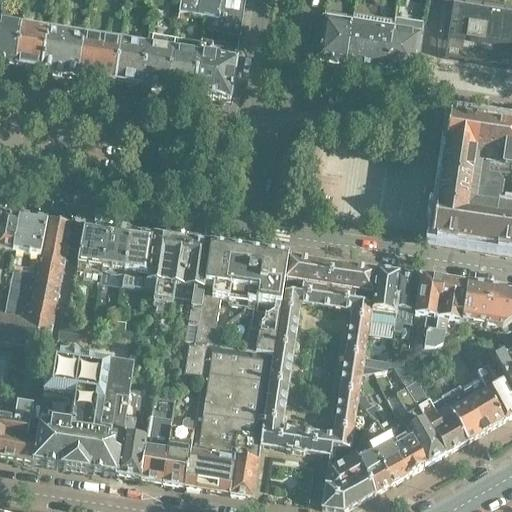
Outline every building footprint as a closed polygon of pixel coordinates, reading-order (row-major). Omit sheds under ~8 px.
[(180,0),(180,5),(178,15),(203,19),(201,29),(239,37),(241,27),(244,0),(180,0)] [(511,0),(443,0),(443,5),(447,5),(448,5),(452,6),(511,15),(511,0)] [(511,61),(511,15),(452,6),(444,60),(511,70),(511,61)] [(20,28),(14,68),(40,72),(46,32),(47,25),(34,22),(36,13),(24,10),(21,28),(20,28)] [(324,14),(323,24),(317,64),(343,69),(351,18),(324,14)] [(352,17),(351,18),(343,69),(346,70),(347,69),(360,71),(360,72),(362,72),(363,72),(367,72),(367,73),(369,73),(384,75),(384,76),(386,76),(394,24),(352,17)] [(394,24),(386,76),(387,76),(387,75),(414,80),(420,39),(416,39),(416,38),(403,35),(403,31),(405,19),(395,18),(394,24)] [(0,24),(0,65),(14,68),(20,28),(0,24)] [(78,79),(85,38),(46,32),(40,72),(40,73),(78,79)] [(85,38),(78,79),(114,85),(114,84),(115,84),(121,44),(85,38)] [(147,48),(141,88),(166,92),(172,52),(174,44),(159,42),(158,50),(147,48)] [(121,44),(115,84),(141,88),(147,48),(143,47),(135,46),(121,44)] [(172,52),(166,92),(191,96),(191,97),(192,98),(198,56),(187,54),(189,47),(174,44),(172,52)] [(198,56),(192,98),(229,103),(238,47),(217,44),(216,51),(199,48),(198,56)] [(511,129),(448,120),(439,178),(430,242),(511,254),(511,129)] [(2,217),(0,225),(0,278),(5,255),(12,256),(19,220),(2,217)] [(19,220),(12,256),(8,274),(13,275),(4,318),(26,321),(38,260),(40,261),(47,224),(19,220)] [(0,346),(48,355),(72,233),(73,228),(47,224),(40,261),(38,260),(26,321),(4,318),(0,317),(0,346)] [(100,276),(106,233),(85,230),(76,272),(80,272),(80,278),(83,279),(83,282),(91,283),(91,280),(95,281),(97,275),(100,276)] [(129,236),(106,233),(100,276),(98,288),(120,291),(122,281),(123,274),(129,236)] [(129,236),(123,274),(122,281),(129,282),(128,287),(145,290),(147,278),(153,240),(129,236)] [(147,278),(145,286),(142,304),(152,306),(152,311),(162,313),(165,289),(172,243),(153,240),(147,278)] [(172,243),(165,289),(162,313),(171,314),(174,290),(184,292),(192,245),(172,243)] [(192,245),(184,292),(193,293),(188,327),(198,329),(206,281),(210,248),(192,245)] [(196,346),(185,344),(180,376),(198,378),(204,346),(273,356),(288,260),(210,248),(206,281),(198,329),(196,346)] [(370,313),(377,274),(288,260),(273,356),(260,450),(261,450),(261,449),(272,450),(272,449),(286,451),(285,452),(286,452),(286,453),(287,453),(287,454),(301,456),(304,456),(305,455),(320,457),(320,458),(331,460),(333,450),(351,453),(359,398),(362,378),(364,362),(370,323),(371,313),(370,313)] [(371,313),(368,338),(392,341),(394,335),(399,299),(395,299),(398,277),(377,274),(373,296),(371,313)] [(395,299),(399,299),(394,335),(400,336),(403,322),(410,323),(411,312),(416,285),(415,285),(416,280),(398,277),(395,299)] [(418,285),(413,318),(425,320),(423,336),(425,337),(424,352),(420,352),(420,359),(443,349),(445,337),(436,336),(438,322),(443,284),(420,280),(419,285),(418,285)] [(443,284),(438,322),(436,336),(445,337),(447,323),(461,326),(466,287),(443,284)] [(466,287),(461,326),(501,331),(507,328),(510,332),(511,331),(511,305),(505,294),(505,295),(505,293),(466,287)] [(120,322),(112,320),(110,332),(118,334),(120,324),(120,322)] [(120,324),(118,334),(127,336),(128,326),(120,324)] [(194,425),(192,436),(192,437),(190,452),(213,457),(216,458),(216,463),(233,465),(233,460),(259,464),(261,450),(260,450),(273,356),(204,346),(194,425)] [(511,351),(502,357),(493,362),(496,367),(511,395),(511,351)] [(21,354),(13,353),(11,364),(19,366),(21,354)] [(37,431),(32,466),(32,465),(45,467),(46,467),(55,468),(55,469),(57,469),(57,468),(62,469),(62,471),(86,474),(87,473),(92,474),(92,475),(93,475),(94,474),(102,475),(102,476),(104,476),(116,478),(116,479),(120,456),(130,392),(133,370),(110,366),(48,357),(42,398),(73,403),(69,429),(40,426),(39,429),(38,429),(37,431)] [(405,361),(390,359),(388,371),(402,373),(403,372),(405,361)] [(154,371),(155,361),(146,360),(145,370),(154,371)] [(364,362),(363,372),(385,375),(386,366),(364,362)] [(511,395),(496,367),(477,378),(478,381),(503,424),(511,419),(511,395)] [(179,386),(186,387),(187,379),(180,378),(179,386)] [(36,398),(38,383),(26,381),(24,397),(36,398)] [(478,381),(461,391),(486,434),(503,424),(478,381)] [(416,384),(406,390),(445,457),(466,445),(442,402),(441,399),(429,406),(416,384)] [(406,390),(395,396),(407,416),(398,421),(425,469),(445,457),(406,390)] [(461,391),(442,402),(466,445),(467,444),(467,445),(486,434),(461,391)] [(120,456),(116,479),(140,483),(147,442),(146,442),(147,434),(134,432),(136,416),(141,416),(144,394),(130,392),(120,456)] [(359,398),(358,407),(364,413),(375,425),(379,430),(381,433),(381,432),(407,479),(425,469),(398,421),(396,422),(387,427),(386,425),(385,426),(374,408),(371,410),(364,398),(359,398)] [(147,442),(140,483),(162,487),(171,433),(170,433),(171,426),(174,406),(165,404),(152,402),(149,423),(147,434),(146,442),(147,442)] [(0,419),(0,460),(32,466),(37,431),(34,431),(35,422),(36,415),(31,415),(33,407),(17,404),(13,422),(0,419)] [(375,425),(367,438),(394,487),(407,479),(381,432),(381,433),(379,430),(375,425)] [(171,433),(162,487),(184,491),(188,459),(190,452),(192,437),(171,433)] [(367,438),(355,455),(375,498),(391,488),(394,487),(367,438)] [(188,459),(184,491),(207,494),(213,457),(190,452),(188,459)] [(328,466),(321,511),(349,511),(375,498),(355,455),(332,468),(328,466)] [(213,457),(207,494),(228,498),(233,465),(216,463),(216,458),(213,457)] [(233,460),(233,465),(228,498),(254,502),(259,464),(233,460)]
